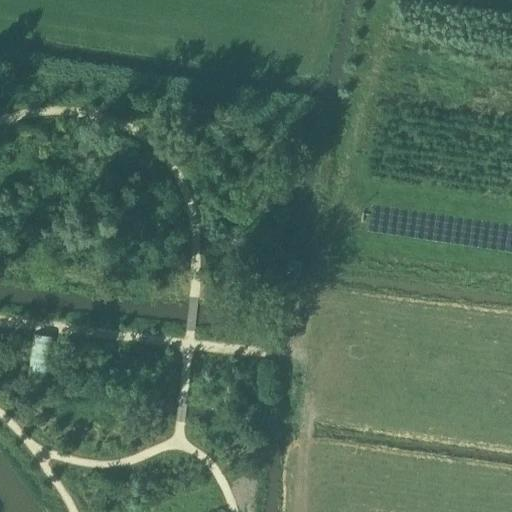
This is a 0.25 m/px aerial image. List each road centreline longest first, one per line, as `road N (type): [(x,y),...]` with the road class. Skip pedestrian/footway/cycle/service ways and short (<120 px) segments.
road 1 (track): [(386,0),(305,331),(293,348),(270,353)]
road 2 (track): [(293,348),(308,386),(299,511)]
